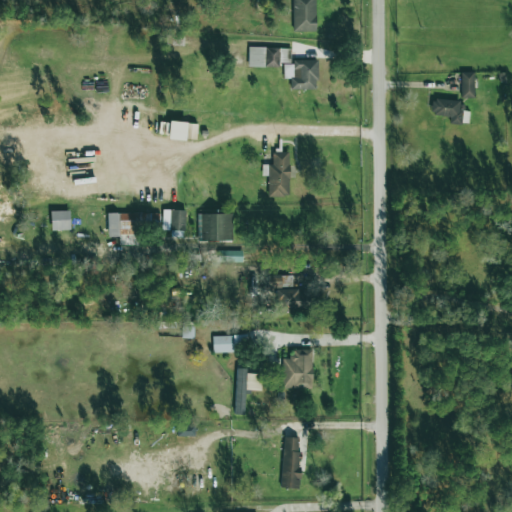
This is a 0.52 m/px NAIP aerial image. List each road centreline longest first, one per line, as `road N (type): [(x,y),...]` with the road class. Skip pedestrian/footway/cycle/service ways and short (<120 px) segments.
road 1 (residential): [(382,511),(379,0)]
road 2 (residential): [(380,336),(127,355),(82,331),(0,332)]
